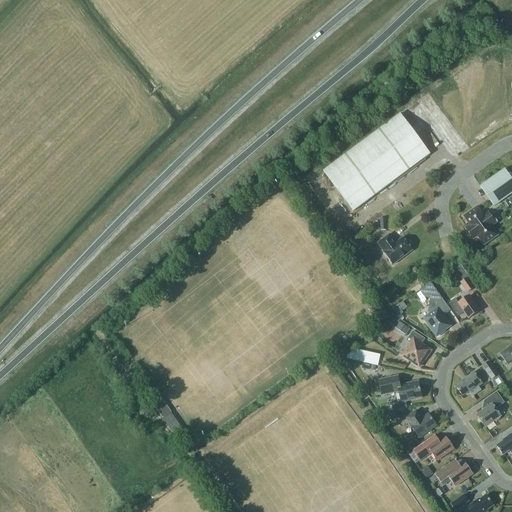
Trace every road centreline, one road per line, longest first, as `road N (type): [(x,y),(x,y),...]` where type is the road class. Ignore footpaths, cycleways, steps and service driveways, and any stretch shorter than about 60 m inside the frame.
road 1 (primary): [(0,376),(423,0)]
road 2 (primary): [(359,0),(210,132),(0,349)]
road 3 (residential): [(511,486),(495,478),(440,390),(449,360),(492,330),(511,328)]
road 4 (residential): [(511,143),(450,182),(442,198),(445,236)]
